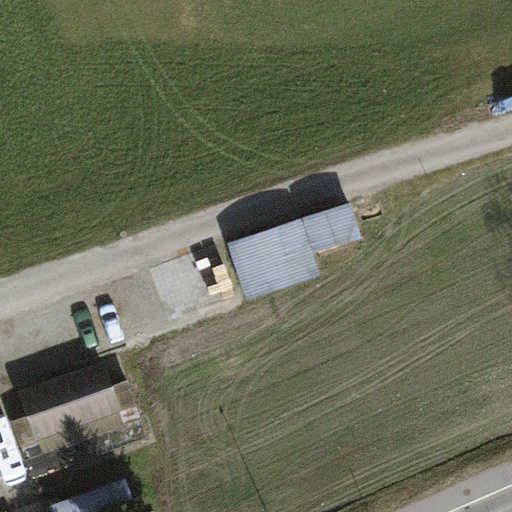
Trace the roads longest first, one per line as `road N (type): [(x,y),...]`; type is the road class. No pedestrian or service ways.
road 1 (track): [(511,139),(117,266)]
road 2 (residential): [(0,307),(117,266)]
